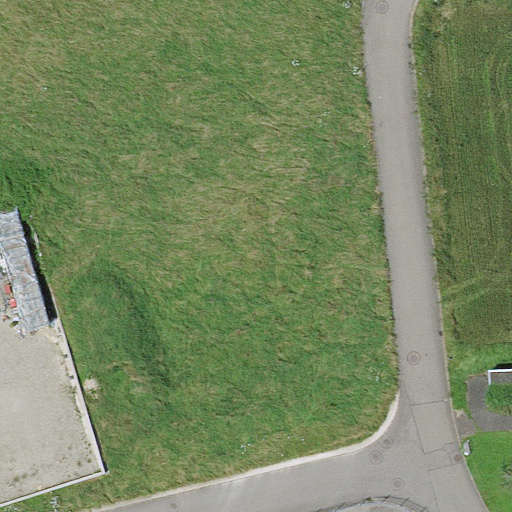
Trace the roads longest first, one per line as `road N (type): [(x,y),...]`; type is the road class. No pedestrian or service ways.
road 1 (residential): [(391,0),(382,14),(433,441)]
road 2 (residential): [(177,511),(433,441)]
